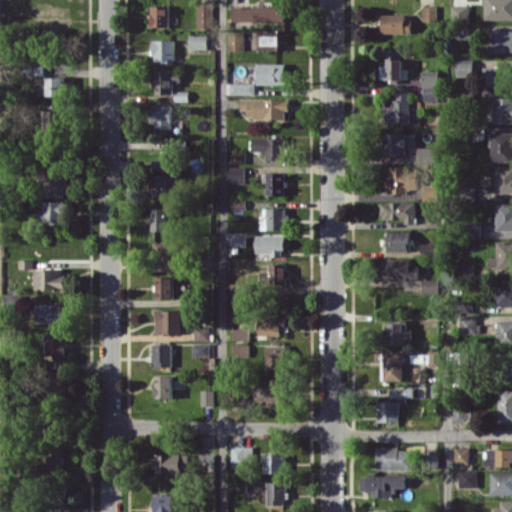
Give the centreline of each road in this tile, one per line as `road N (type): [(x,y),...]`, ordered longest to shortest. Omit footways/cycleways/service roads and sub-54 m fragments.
road 1 (residential): [(109,0),(110,511)]
road 2 (residential): [(331,0),(332,511)]
road 3 (residential): [(110,426),(511,435)]
